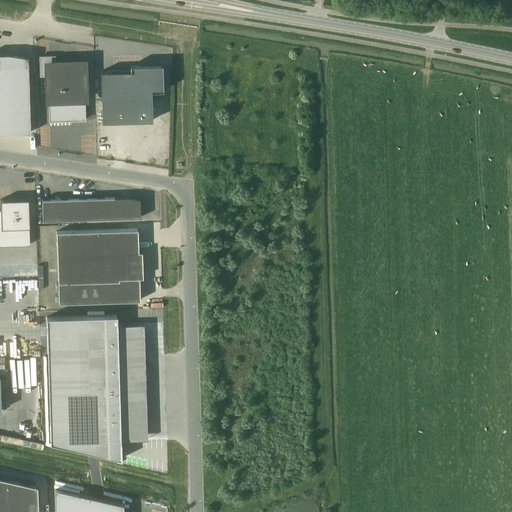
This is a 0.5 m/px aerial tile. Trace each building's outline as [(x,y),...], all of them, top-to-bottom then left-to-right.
[(0,53),(0,133),(30,132),(30,126),(30,121),(28,56),(10,54),(0,53)] [(49,99),(49,119),(85,118),(84,98),(85,98),(84,60),(55,61),(55,56),(40,57),(41,76),(47,75),(48,99),(49,99)] [(130,71),(101,71),(103,153),(162,152),(162,91),(161,80),(159,80),(159,72),(155,68),(141,68),(141,66),(130,67),(130,71)] [(139,199),(128,197),(42,200),(43,220),(140,217),(139,199)] [(0,199),(0,201),(0,209),(0,245),(30,245),(29,227),(28,199),(0,199)] [(137,229),(56,232),(59,302),(140,300),(139,278),(142,277),(141,251),(138,252),(137,229)] [(116,314),(46,316),(50,442),(121,458),(116,314)] [(0,511),(37,511),(36,486),(0,478),(0,511)] [(123,511),(123,504),(55,488),(55,511),(123,511)]
